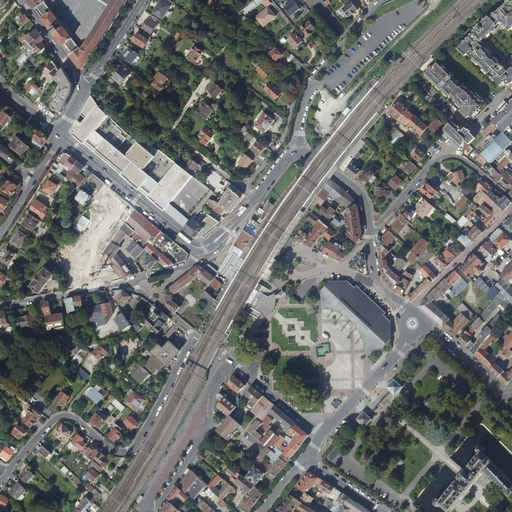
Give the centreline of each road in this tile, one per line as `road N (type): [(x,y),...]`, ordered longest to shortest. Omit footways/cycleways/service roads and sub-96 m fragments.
road 1 (unclassified): [(194,334),(131,449),(117,452),(75,418),(60,416),(0,484)]
road 2 (residential): [(241,20),(175,129),(244,190)]
road 3 (track): [(317,85),(327,112),(437,0)]
road 4 (tertiary): [(387,0),(317,71),(297,150)]
road 5 (tertiary): [(61,136),(188,243)]
road 6 (residential): [(320,435),(194,334)]
road 7 (residential): [(244,190),(284,141),(306,67)]
road 8 (tertiary): [(320,435),(411,335)]
road 9 (unclassified): [(125,283),(0,306)]
road 10 (residential): [(498,223),(411,312)]
road 11 (tertiary): [(370,236),(360,194),(297,150)]
